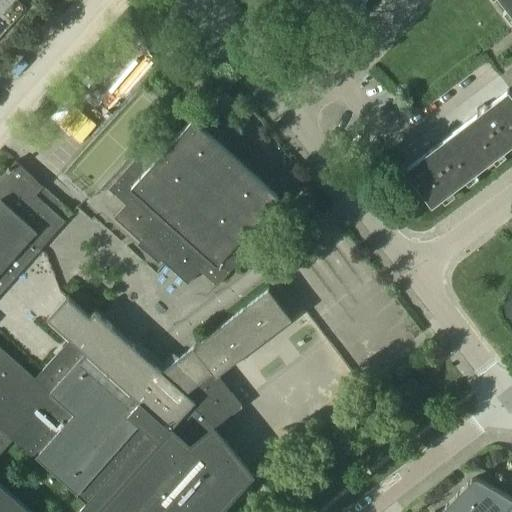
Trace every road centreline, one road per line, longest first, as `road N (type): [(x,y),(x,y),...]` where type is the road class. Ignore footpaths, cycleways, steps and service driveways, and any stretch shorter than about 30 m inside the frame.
road 1 (unclassified): [(410,270),(291,113)]
road 2 (residential): [(368,511),(508,400)]
road 3 (unclassified): [(508,400),(410,270)]
road 4 (residential): [(402,0),(291,113)]
road 5 (residential): [(0,109),(97,0)]
road 6 (unclassified): [(291,113),(205,0)]
road 7 (residential): [(511,194),(410,270)]
